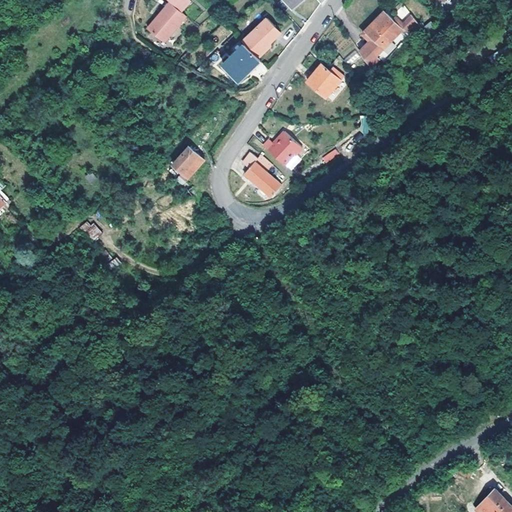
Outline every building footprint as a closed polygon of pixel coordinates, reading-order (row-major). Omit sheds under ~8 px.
[(166,0),(167,0),(169,0),(184,12),(193,2),(190,0),(166,0)] [(284,0),(292,10),(304,0),(284,0)] [(187,15),(169,2),(156,21),(158,22),(151,31),(166,43),(187,15)] [(402,20),(410,13),(405,6),(396,13),(402,20)] [(158,22),(156,21),(149,30),(151,31),(158,22)] [(247,46),(260,61),(272,50),(273,46),(283,36),(269,21),(244,44),(247,46)] [(372,60),(367,65),(378,82),(387,72),(381,67),(411,40),(419,32),(412,23),(403,31),(396,23),(369,48),(376,56),(372,60)] [(260,61),(247,46),(225,67),(240,83),(262,63),(260,61)] [(183,59),(184,61),(193,52),(191,50),(183,59)] [(327,99),(342,81),(330,71),(322,65),(307,82),(327,99)] [(330,71),(342,81),(345,77),(334,67),(330,71)] [(352,87),(359,95),(365,90),(358,81),(352,87)] [(268,140),(263,147),(286,166),(301,147),(283,132),(277,138),(280,141),(275,146),(272,144),(268,140)] [(189,180),(206,162),(190,147),(173,164),(189,180)] [(307,151),(301,147),(286,166),(291,170),(307,151)] [(260,155),(257,158),(251,153),(244,163),(250,167),(245,175),(249,178),(251,180),(264,191),(269,194),(273,197),(283,185),(268,173),(273,166),(260,155)] [(189,180),(173,164),(167,169),(183,186),(189,180)] [(90,219),(81,225),(92,241),(100,234),(90,219)] [(112,270),(121,263),(116,257),(107,264),(112,270)] [(483,511),(511,511),(511,506),(496,490),(478,507),(483,511)]
